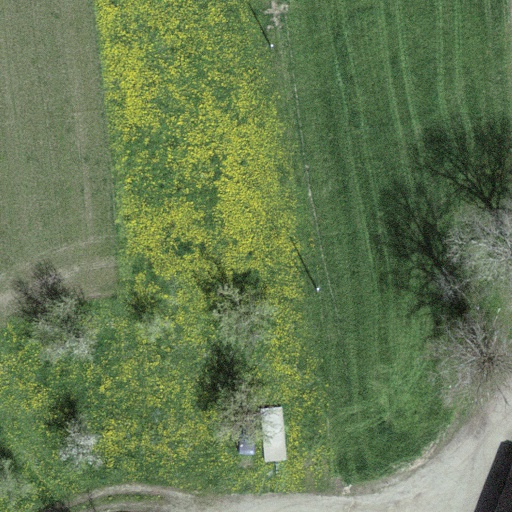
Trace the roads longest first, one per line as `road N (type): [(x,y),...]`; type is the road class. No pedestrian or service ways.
road 1 (track): [(214,511),(146,500),(73,511)]
road 2 (track): [(511,392),(427,499)]
